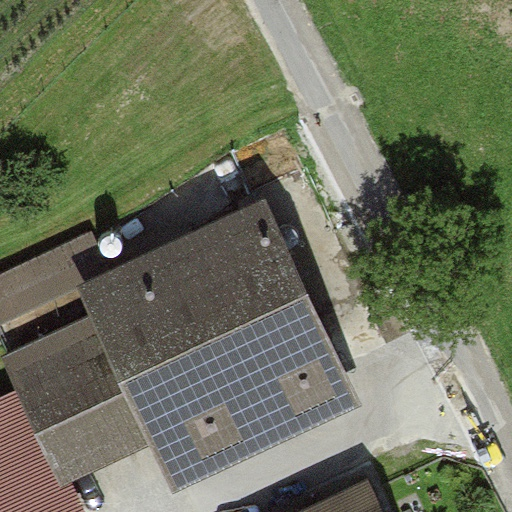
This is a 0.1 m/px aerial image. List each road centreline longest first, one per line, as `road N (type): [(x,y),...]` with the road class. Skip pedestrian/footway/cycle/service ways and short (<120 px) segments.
road 1 (unclassified): [(269,0),(511,458)]
road 2 (track): [(189,511),(473,383)]
